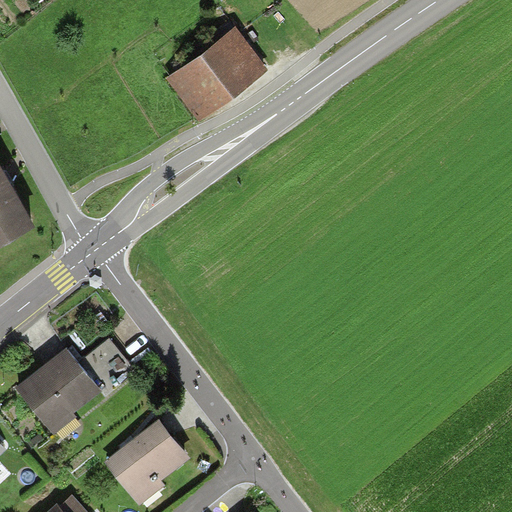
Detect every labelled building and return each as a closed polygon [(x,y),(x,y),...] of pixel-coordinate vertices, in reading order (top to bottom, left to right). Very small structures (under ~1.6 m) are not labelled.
[(235,23),(166,73),(196,114),(265,64),(235,23)] [(0,155),(0,229),(32,211),(0,155)] [(75,365),(96,391),(127,368),(106,341),(75,365)] [(65,352),(16,390),(47,429),(96,391),(75,365),(65,352)] [(160,410),(104,455),(141,502),(167,481),(163,477),(194,452),(160,410)] [(62,502),(71,511),(89,511),(73,493),(62,502)] [(57,497),(41,511),(71,511),(62,502),(57,497)]
